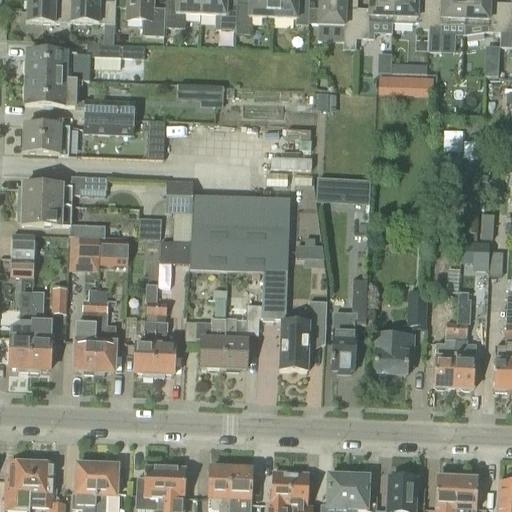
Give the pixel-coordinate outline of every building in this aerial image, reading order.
[(54,26),(70,27),(71,1),(55,0),(54,0),(26,0),(26,26),(54,27),(54,26)] [(71,26),(101,27),(101,31),(110,31),(110,28),(114,28),(114,9),(98,8),(98,0),(70,0),(71,1),(70,27),(71,27),(71,26)] [(143,23),(142,39),(163,40),(163,31),(164,14),(152,13),(152,0),(126,0),(125,23),(143,23)] [(175,0),(175,1),(175,6),(164,6),(164,14),(163,31),(184,32),(184,17),(200,18),(200,0),(175,0)] [(235,34),(235,26),(236,9),(225,9),(225,0),(200,0),(200,18),(215,19),(215,33),(235,34)] [(248,27),(248,21),(272,22),(272,0),(236,0),(236,9),(235,26),(248,27)] [(272,0),(272,22),(295,23),(295,29),(307,29),(309,1),(297,1),(296,0),(272,0)] [(342,53),(354,54),(355,42),(356,12),(344,11),(344,0),(318,0),(317,45),(342,47),(342,53)] [(391,37),(391,27),(392,0),(368,0),(368,12),(356,12),(355,42),(367,42),(367,44),(372,44),(373,37),(391,37)] [(392,0),(391,27),(415,28),(415,33),(427,33),(429,3),(416,2),(416,0),(392,0)] [(440,38),(463,39),(463,29),(464,0),(440,0),(441,4),(429,3),(427,33),(427,55),(440,56),(440,38)] [(464,0),(463,29),(463,39),(487,36),(499,36),(500,6),(488,6),(488,0),(464,0)] [(511,32),(511,6),(500,6),(499,36),(498,50),(511,51),(511,32)] [(103,40),(102,48),(113,49),(113,41),(103,40)] [(90,60),(119,61),(120,52),(120,49),(86,48),(85,57),(90,57),(90,60)] [(120,49),(119,61),(143,62),(144,50),(120,49)] [(85,57),(26,55),(25,82),(76,84),(89,84),(90,60),(90,57),(85,57)] [(122,86),(123,72),(95,71),(95,85),(122,86)] [(73,110),(74,98),(75,98),(76,84),(25,82),(24,109),(73,110)] [(400,100),(401,85),(376,84),(376,99),(400,100)] [(409,85),(408,100),(432,101),(432,86),(409,85)] [(199,111),(219,112),(220,92),(200,91),(199,111)] [(311,97),(311,115),(324,116),(334,116),(334,98),(311,97)] [(115,121),(130,122),(131,109),(83,107),(82,120),(115,121)] [(115,121),(82,120),(82,133),(130,134),(130,122),(115,121)] [(147,141),(163,141),(164,126),(148,125),(147,141)] [(22,157),(57,159),(57,160),(67,161),(68,130),(23,128),(22,157)] [(226,156),(257,155),(257,145),(226,146),(226,156)] [(68,191),(71,191),(78,191),(103,192),(104,180),(68,178),(68,191)] [(165,216),(190,217),(191,186),(166,185),(165,216)] [(288,199),(288,186),(268,186),(268,199),(288,199)] [(61,189),(21,188),(21,208),(70,210),(70,199),(78,199),(78,191),(71,191),(68,191),(61,190),(61,189)] [(289,203),(191,200),(190,215),(190,227),(191,227),(190,246),(189,268),(189,274),(262,277),(261,310),(260,322),(284,324),(288,231),(289,203)] [(102,228),(70,226),(70,210),(21,208),(20,229),(66,231),(66,239),(101,240),(102,228)] [(478,218),(464,217),(462,236),(477,237),(478,218)] [(11,238),(11,262),(33,263),(34,239),(11,238)] [(99,241),(69,240),(68,260),(98,262),(99,241)] [(100,243),(99,268),(126,270),(126,244),(100,243)] [(160,245),(158,266),(189,268),(190,246),(160,245)] [(461,246),(460,266),(472,267),(472,273),(487,273),(488,247),(461,246)] [(304,249),(295,249),(294,261),(304,261),(304,249)] [(129,265),(145,269),(148,257),(132,253),(129,265)] [(32,265),(11,264),(10,281),(32,281),(32,265)] [(333,320),(331,373),(336,373),(336,377),(350,377),(350,374),(353,374),(355,329),(365,329),(366,301),(367,284),(354,284),(353,301),(352,321),(333,320)] [(144,306),(146,306),(156,306),(157,287),(145,286),(144,306)] [(65,318),(66,292),(51,292),(50,318),(65,318)] [(96,307),(96,293),(88,293),(87,306),(96,307)] [(96,293),(96,307),(106,307),(107,307),(107,294),(96,293)] [(212,305),(214,305),(225,305),(225,294),(212,294),(212,305)] [(427,297),(407,295),(406,330),(411,330),(411,333),(425,334),(427,297)] [(472,392),(473,364),(474,349),(464,348),(467,296),(457,295),(456,326),(452,392),(460,392),(462,394),(468,394),(471,392),(472,392)] [(19,326),(10,331),(8,371),(17,372),(19,375),(28,375),(29,341),(31,302),(31,299),(20,298),(19,326)] [(39,372),(48,373),(49,361),(50,342),(50,325),(41,325),(42,315),(40,315),(40,302),(31,302),(29,341),(28,375),(37,375),(39,372)] [(210,326),(185,325),(184,346),(200,347),(199,371),(223,372),(225,323),(225,305),(214,305),(213,322),(210,322),(210,326)] [(307,316),(298,316),(291,327),(280,327),(278,374),(306,376),(307,344),(324,344),(326,306),(308,305),(307,316)] [(81,306),(81,317),(95,318),(96,307),(87,306),(81,306)] [(146,306),(145,317),(155,318),(156,306),(146,306)] [(156,306),(155,318),(166,318),(166,307),(156,306)] [(96,307),(95,318),(105,318),(106,307),(96,307)] [(260,324),(260,322),(261,310),(246,310),(245,340),(258,340),(258,323),(260,324)] [(92,378),(95,318),(81,317),(81,327),(74,327),(73,374),(83,375),(83,377),(92,378)] [(105,318),(95,318),(92,378),(102,378),(102,376),(113,376),(114,346),(114,330),(107,330),(108,318),(105,318)] [(429,343),(438,344),(439,321),(430,321),(429,343)] [(245,373),(246,344),(234,344),(235,323),(225,323),(223,372),(226,372),(226,375),(238,376),(239,373),(245,373)] [(444,391),(452,392),(456,326),(446,325),(445,343),(444,343),(443,348),(434,347),(433,372),(432,390),(434,391),(436,393),(442,393),(444,391)] [(142,380),(152,381),(155,326),(145,326),(143,326),(143,347),(134,347),(133,376),(142,377),(142,380)] [(166,327),(165,327),(155,326),(152,381),(163,381),(163,378),(173,379),(174,349),(165,348),(166,327)] [(511,327),(504,327),(503,338),(511,338),(511,327)] [(413,345),(392,344),(393,338),(375,337),(373,378),(405,380),(406,370),(411,370),(413,345)] [(511,393),(511,338),(503,338),(503,350),(494,350),(492,393),(494,393),(494,395),(504,396),(504,394),(511,393)] [(4,496),(29,498),(31,463),(21,463),(18,466),(8,466),(8,478),(5,478),(4,496)] [(53,507),(54,499),(55,480),(52,480),(53,468),(43,467),(41,464),(31,463),(29,498),(28,511),(35,511),(64,511),(64,507),(53,507)] [(93,511),(96,466),(85,466),(85,468),(75,468),(74,498),(71,498),(70,511),(93,511)] [(96,466),(93,511),(112,511),(117,508),(118,500),(115,500),(116,470),(106,469),(106,467),(96,466)] [(134,511),(162,511),(164,472),(157,471),(154,469),(149,468),(147,471),(145,471),(144,481),(142,481),(142,482),(136,482),(134,511)] [(172,472),(164,472),(162,511),(181,511),(184,473),(181,472),(179,470),(174,470),(172,472)] [(227,511),(230,472),(209,471),(206,511),(227,511)] [(248,511),(251,473),(230,472),(227,511),(248,511)] [(266,509),(265,511),(287,511),(288,511),(289,477),(286,477),(285,474),(277,474),(275,476),(271,476),(270,509),(266,509)] [(288,511),(287,511),(311,511),(306,511),(307,478),(303,477),(302,475),(294,475),(293,477),(289,477),(288,511)] [(320,509),(320,511),(346,511),(347,479),(340,479),(339,477),(331,476),(329,479),(327,479),(327,489),(327,491),(326,509),(320,509)] [(346,511),(365,511),(366,497),(367,480),(365,480),(364,478),(356,477),(355,480),(347,479),(346,511)] [(385,511),(413,511),(415,495),(415,483),(412,483),(413,480),(401,479),(401,482),(390,481),(387,481),(386,502),(385,511)] [(436,481),(434,511),(454,511),(456,482),(436,481)] [(473,511),(475,495),(476,483),(456,482),(454,511),(473,511)] [(511,511),(511,484),(507,484),(505,486),(499,486),(497,511),(511,511)]
